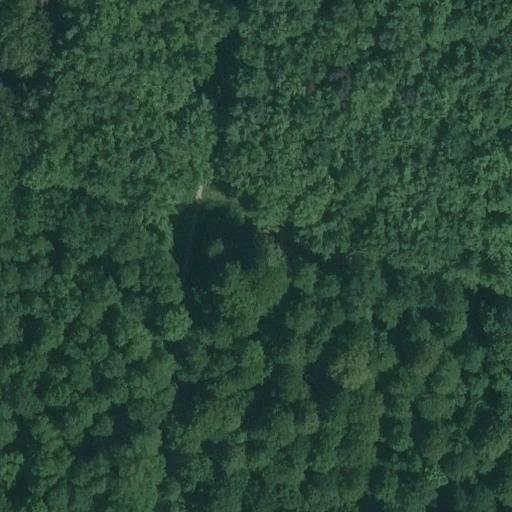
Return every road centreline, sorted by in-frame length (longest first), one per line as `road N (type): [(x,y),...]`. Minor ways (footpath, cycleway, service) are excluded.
road 1 (track): [(511,256),(0,155)]
road 2 (track): [(511,285),(0,184)]
